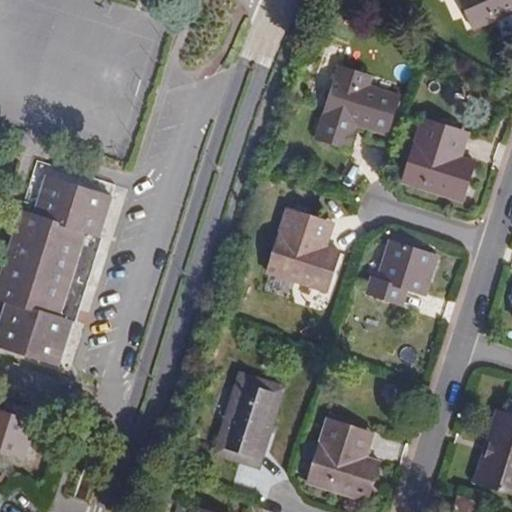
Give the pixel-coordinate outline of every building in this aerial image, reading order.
[(511,0),(459,0),(469,24),(511,5),(511,0)] [(388,132),(400,95),(364,83),(368,73),(342,65),(318,136),(345,145),(353,121),(388,132)] [(451,154),(459,130),(423,118),(402,180),(461,199),(474,162),(451,154)] [(120,188),(38,162),(22,208),(104,235),(120,188)] [(317,243),(325,219),(289,207),(269,270),(328,290),(341,251),(317,243)] [(0,270),(0,293),(8,296),(72,317),(99,235),(20,210),(0,270)] [(424,292),(437,254),(389,238),(376,278),(371,276),(366,291),(393,301),(399,285),(424,292)] [(72,317),(8,296),(0,319),(0,340),(57,359),(72,317)] [(258,462),(281,388),(244,376),(220,450),(258,462)] [(8,398),(5,407),(12,409),(15,400),(8,398)] [(12,409),(5,407),(0,404),(0,447),(26,456),(39,418),(32,416),(35,407),(15,400),(12,409)] [(511,401),(492,459),(487,458),(479,483),(511,493),(511,401)] [(367,499),(379,460),(356,452),(363,428),(325,417),(306,480),(367,499)] [(479,511),(482,504),(463,498),(457,511),(479,511)]
